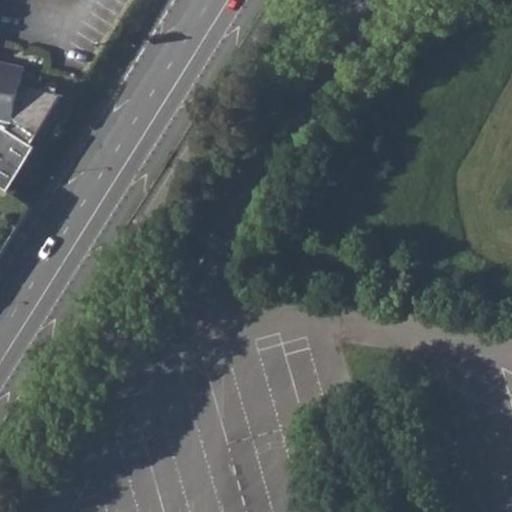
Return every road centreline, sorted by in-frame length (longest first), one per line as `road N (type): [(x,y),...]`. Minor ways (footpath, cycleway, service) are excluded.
road 1 (secondary): [(0,381),(238,0)]
road 2 (secondary): [(217,0),(0,342)]
